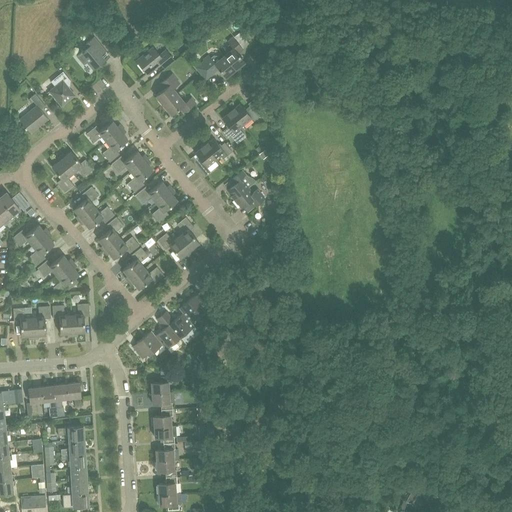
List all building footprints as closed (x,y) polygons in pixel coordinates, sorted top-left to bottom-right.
[(87,61),(93,69),(104,60),(97,52),(103,48),(93,36),(86,43),(88,46),(84,49),(83,49),(81,51),(82,51),(77,55),(83,64),(87,61)] [(224,55),(235,69),(244,61),(237,53),(243,49),(233,37),(227,42),(230,44),(228,45),(228,49),(229,51),(224,55)] [(137,61),(146,73),(159,62),(164,67),(174,60),(166,50),(159,55),(153,48),(137,61)] [(218,68),(225,77),(235,69),(224,55),(222,53),(218,56),(213,55),(210,58),(208,55),(203,60),(195,67),(205,79),(218,68)] [(281,87),(293,89),(296,71),(281,69),(280,78),(282,78),(281,87)] [(49,91),(61,105),(74,95),(66,84),(70,80),(63,71),(50,81),(55,86),(49,91)] [(155,95),(163,104),(177,93),(173,88),(179,83),(171,74),(160,83),(164,88),(155,95)] [(26,128),(30,132),(48,118),(40,109),(45,106),(35,93),(30,97),(37,106),(20,120),(25,126),(24,127),(25,128),(26,128)] [(163,104),(171,114),(179,107),(184,112),(195,103),(191,97),(184,103),(177,93),(163,104)] [(240,104),(231,111),(242,124),(251,117),(254,121),(263,113),(259,108),(254,111),(251,107),(246,111),(240,104)] [(319,109),(317,121),(327,122),(329,111),(319,109)] [(234,139),(237,143),(245,136),(238,128),(242,124),(231,111),(222,118),(228,126),(222,131),(231,142),(234,139)] [(101,136),(106,141),(122,128),(119,124),(117,126),(112,120),(100,130),(96,125),(86,133),(94,142),(101,136)] [(289,130),(298,129),(297,120),(288,122),(289,130)] [(102,153),(109,161),(119,154),(115,149),(128,139),(123,133),(125,132),(122,128),(106,141),(110,146),(102,153)] [(213,138),(204,145),(215,159),(220,155),(223,159),(227,155),(232,151),(224,142),(220,146),(213,138)] [(197,164),(206,175),(210,171),(206,166),(215,159),(204,145),(195,153),(201,161),(197,164)] [(126,166),(131,171),(147,158),(144,154),(141,156),(137,150),(125,160),(121,156),(111,164),(118,172),(126,166)] [(59,156),(72,172),(78,168),(84,176),(93,169),(85,159),(80,163),(71,151),(65,155),(63,153),(59,156)] [(57,182),(65,192),(73,185),(67,177),(72,172),(59,156),(55,159),(57,162),(51,166),(61,178),(57,182)] [(127,183),(134,192),(144,184),(140,179),(152,169),(148,164),(150,162),(147,158),(131,171),(135,177),(127,183)] [(219,163),(211,169),(215,175),(224,169),(219,163)] [(227,189),(234,198),(248,187),(256,181),(255,180),(251,177),(248,176),(247,176),(246,174),(242,170),(231,178),(235,183),(227,189)] [(151,196),(155,202),(171,189),(168,185),(166,186),(162,181),(149,191),(146,186),(136,194),(143,203),(151,196)] [(76,216),(79,220),(95,207),(91,201),(98,195),(91,186),(81,194),(85,199),(73,208),(78,214),(76,216)] [(234,198),(242,207),(249,201),(254,207),(265,198),(257,188),(252,192),(248,187),(234,198)] [(152,213),(159,222),(169,214),(165,210),(177,200),(173,194),(175,192),(171,189),(155,202),(160,207),(152,213)] [(7,192),(1,196),(14,212),(21,206),(24,210),(30,206),(19,192),(12,198),(7,192)] [(0,197),(0,221),(1,223),(2,222),(4,225),(10,221),(8,217),(14,212),(1,196),(0,197)] [(84,222),(89,228),(101,218),(105,222),(114,214),(107,206),(99,212),(95,207),(79,220),(82,224),(84,222)] [(27,211),(30,216),(35,212),(32,207),(27,211)] [(100,246),(104,250),(120,237),(115,232),(123,225),(116,216),(106,224),(110,229),(98,239),(102,244),(100,246)] [(178,236),(191,252),(195,249),(193,247),(199,242),(189,230),(194,226),(186,217),(177,224),(183,232),(178,236)] [(27,239),(32,245),(48,232),(45,228),(43,229),(38,224),(26,234),(22,229),(12,237),(19,246),(27,239)] [(28,257),(35,265),(45,257),(41,253),(54,243),(49,237),(51,236),(48,232),(32,245),(36,250),(28,257)] [(170,246),(180,258),(185,253),(187,255),(191,252),(178,236),(173,240),(166,232),(157,240),(165,249),(170,246)] [(109,252),(113,258),(126,248),(129,253),(139,245),(132,236),(124,242),(120,237),(104,250),(107,254),(109,252)] [(125,277),(128,281),(144,267),(140,262),(148,256),(141,247),(131,255),(135,259),(123,269),(127,275),(125,277)] [(52,270),(57,275),(73,262),(70,258),(67,260),(63,254),(51,264),(47,259),(37,267),(44,276),(52,270)] [(53,287),(56,291),(64,284),(68,289),(78,281),(74,277),(78,273),(74,268),(76,266),(73,262),(57,275),(61,281),(53,287)] [(134,283),(138,288),(150,278),(154,283),(164,275),(157,266),(149,273),(144,267),(128,281),(131,284),(134,283)] [(190,321),(209,306),(198,292),(193,296),(179,308),(182,312),(183,312),(190,321)] [(107,305),(114,311),(118,307),(111,301),(107,305)] [(71,314),(72,335),(77,335),(77,332),(84,331),(83,316),(89,315),(88,303),(77,303),(78,314),(71,314)] [(67,332),(67,335),(72,335),(71,314),(64,315),(63,304),(52,305),(53,318),(59,317),(60,333),(67,332)] [(32,317),(33,338),(38,337),(38,334),(45,334),(44,318),(50,318),(49,305),(38,306),(39,316),(32,317)] [(28,335),(28,338),(33,338),(32,317),(25,317),(24,307),(13,308),(14,320),(20,320),(21,336),(28,335)] [(161,314),(180,337),(194,326),(190,321),(183,312),(173,320),(166,310),(161,314)] [(162,344),(166,349),(180,337),(161,314),(156,318),(164,327),(155,335),(162,344)] [(132,346),(142,358),(147,354),(148,356),(162,344),(155,335),(151,330),(137,342),(132,346)] [(151,382),(152,393),(169,391),(168,382),(170,381),(170,376),(159,376),(159,382),(151,382)] [(78,382),(66,383),(68,398),(74,397),(75,407),(81,406),(80,396),(78,382)] [(66,383),(53,385),(57,416),(65,415),(63,406),(62,406),(61,398),(68,398),(66,383)] [(41,386),(43,400),(49,400),(50,407),(49,408),(50,417),(57,416),(53,385),(41,386)] [(26,405),(28,419),(32,419),(32,412),(38,411),(36,401),(43,400),(41,386),(28,388),(30,402),(31,404),(26,405)] [(11,389),(13,402),(23,401),(21,388),(11,389)] [(0,391),(0,403),(5,403),(10,403),(9,398),(2,399),(1,391),(0,391)] [(161,403),(161,408),(172,407),(171,402),(174,402),(173,391),(169,392),(169,391),(152,393),(153,403),(161,403)] [(201,422),(201,423),(207,423),(206,410),(203,410),(203,406),(198,407),(198,417),(199,417),(199,422),(201,422)] [(153,416),(154,426),(171,425),(170,415),(172,415),(172,409),(161,410),(162,415),(153,416)] [(0,416),(0,429),(8,428),(8,424),(5,424),(4,416),(0,416)] [(163,436),(164,442),(174,441),(174,436),(176,436),(175,425),(171,425),(154,426),(155,437),(163,436)] [(68,433),(69,440),(84,439),(83,426),(68,427),(58,428),(58,434),(68,433)] [(0,429),(0,442),(7,441),(6,434),(9,434),(8,428),(0,429)] [(69,447),(61,448),(61,454),(70,453),(85,452),(84,439),(69,440),(69,447)] [(0,455),(11,454),(11,449),(8,449),(7,441),(0,442),(0,455)] [(44,442),(45,455),(54,454),(53,441),(44,442)] [(157,460),(173,459),(178,458),(177,448),(175,449),(174,443),(164,444),(164,449),(156,450),(157,460)] [(70,453),(71,467),(86,466),(85,452),(70,453)] [(0,455),(0,467),(10,466),(9,459),(16,458),(16,453),(11,454),(0,455)] [(45,455),(46,468),(50,468),(50,464),(54,464),(54,454),(45,455)] [(193,458),(194,466),(204,465),(203,457),(193,458)] [(166,470),(166,475),(177,475),(176,469),(174,469),(173,459),(157,460),(157,471),(166,470)] [(0,467),(0,480),(15,479),(14,474),(11,474),(10,466),(0,467)] [(68,480),(72,480),(87,479),(86,466),(71,467),(71,474),(68,475),(68,480)] [(46,468),(47,481),(55,481),(55,472),(50,472),(50,468),(46,468)] [(413,511),(408,509),(406,511),(403,510),(408,501),(411,503),(415,496),(424,500),(433,483),(428,480),(416,473),(402,498),(404,499),(400,508),(391,503),(386,511),(413,511)] [(158,483),(159,494),(176,492),(175,482),(177,482),(177,477),(166,477),(166,483),(158,483)] [(94,484),(102,490),(107,484),(99,478),(94,484)] [(0,480),(0,493),(13,492),(12,484),(15,484),(15,479),(0,480)] [(72,480),(73,493),(88,492),(87,479),(72,480)] [(47,481),(47,491),(56,490),(55,481),(47,481)] [(63,501),(63,507),(73,506),(73,507),(89,506),(88,492),(73,493),(73,500),(63,501)] [(168,504),(168,509),(179,508),(179,503),(181,503),(181,492),(176,492),(159,494),(160,504),(168,504)]
